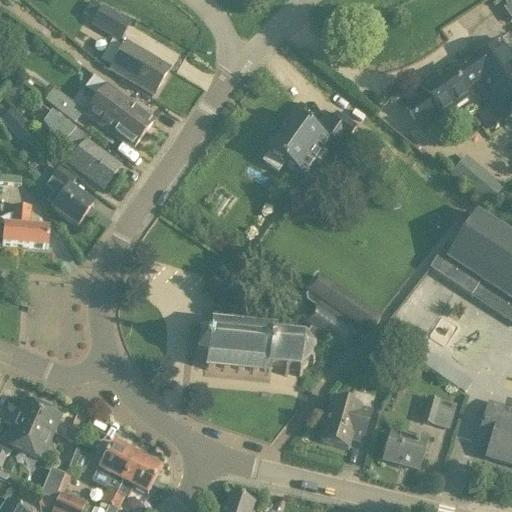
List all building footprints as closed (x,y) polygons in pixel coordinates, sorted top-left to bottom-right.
[(101,8),(91,26),(104,34),(115,16),(101,8)] [(511,62),(498,42),(464,64),(465,65),(452,74),(449,70),(420,90),(424,95),(404,109),(417,128),(437,115),(439,117),(441,116),(443,120),(447,121),(451,121),(454,119),(455,115),(455,112),(453,108),(468,98),(463,91),(476,82),(504,123),(511,117),(511,62)] [(127,44),(110,72),(152,98),(169,71),(127,44)] [(84,117),(112,138),(112,137),(120,128),(115,124),(119,118),(115,115),(124,102),(93,79),(84,90),(97,100),(84,117)] [(23,93),(12,85),(2,99),(12,107),(23,93)] [(81,114),(53,93),(45,104),(73,125),(81,114)] [(112,137),(112,138),(131,152),(152,123),(124,102),(115,115),(119,118),(115,124),(120,128),(112,137)] [(74,159),(69,166),(103,191),(120,170),(86,145),(89,142),(51,114),(42,126),(60,146),(64,143),(68,146),(64,152),(74,159)] [(301,178),(321,150),(327,154),(340,136),(346,140),(354,129),(334,114),(326,126),(332,131),(325,141),(292,117),(266,154),(267,154),(260,163),(275,174),(282,164),(301,178)] [(487,208),(501,192),(464,160),(450,177),(487,208)] [(45,196),(57,204),(52,212),(76,230),(92,208),(69,191),(75,183),(58,171),(46,188),(49,190),(45,196)] [(12,229),(3,228),(1,247),(47,251),(48,232),(28,230),(30,210),(13,208),(12,229)] [(511,423),(499,419),(501,409),(488,405),(475,446),(488,451),(486,459),(511,466),(511,238),(476,216),(452,252),(444,246),(429,270),(511,323),(511,423)] [(307,302),(316,308),(303,327),(309,331),(305,337),(304,336),(300,341),(290,340),(291,335),(287,334),(286,340),(274,339),(274,333),(210,326),(195,330),(196,339),(195,356),(191,364),(202,372),(269,378),(270,372),(284,373),(284,377),(287,378),(288,373),(298,374),(299,378),(303,377),(302,372),(308,366),(312,369),(315,366),(309,362),(310,354),(315,352),(323,339),(341,352),(352,336),(364,344),(380,321),(318,279),(306,296),(307,302)] [(426,325),(438,324),(437,302),(440,302),(439,287),(405,288),(406,328),(426,328),(426,325)] [(421,424),(432,427),(439,404),(428,400),(421,424)] [(24,402),(11,430),(30,438),(34,428),(52,436),(60,418),(24,402)] [(347,452),(355,426),(365,429),(369,414),(358,411),(358,409),(332,402),(320,444),(347,452)] [(41,462),(52,436),(34,428),(30,438),(11,430),(4,447),(0,445),(0,470),(5,459),(6,459),(9,457),(12,449),(41,462)] [(384,454),(382,462),(419,473),(428,439),(418,436),(415,444),(389,437),(387,444),(385,443),(383,454),(384,454)] [(100,504),(109,508),(116,496),(122,485),(131,467),(136,470),(141,461),(124,452),(124,449),(117,445),(115,447),(111,445),(91,484),(107,491),(100,504)] [(86,473),(93,456),(78,449),(71,467),(86,473)] [(116,496),(109,508),(110,508),(116,511),(117,511),(124,500),(126,502),(133,490),(146,497),(160,471),(157,469),(157,466),(150,463),(148,464),(141,461),(136,470),(131,467),(122,485),(116,496)] [(40,497),(41,498),(54,503),(56,496),(64,478),(64,477),(51,472),(40,497)] [(69,480),(64,478),(56,496),(54,503),(56,504),(52,511),(82,511),(85,506),(63,496),(69,480)] [(224,510),(220,509),(218,511),(250,511),(253,505),(228,497),(224,510)] [(38,507),(47,511),(52,511),(56,504),(54,503),(41,498),(38,507)]
